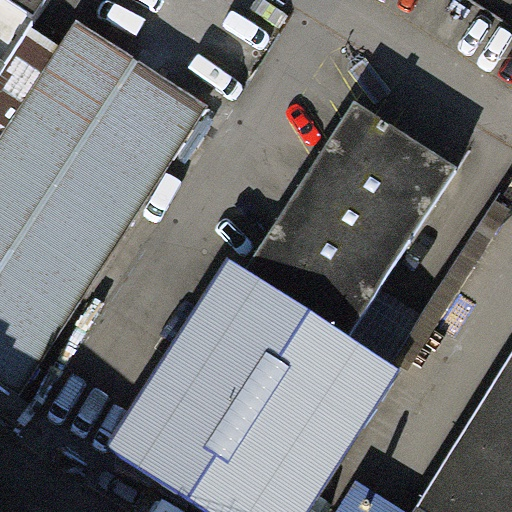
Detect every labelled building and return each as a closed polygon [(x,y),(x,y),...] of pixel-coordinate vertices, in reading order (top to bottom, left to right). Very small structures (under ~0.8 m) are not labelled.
[(0,0),(0,23),(27,41),(52,0),(0,0)] [(0,81),(27,41),(0,23),(0,81)] [(75,27),(0,141),(0,389),(18,401),(206,111),(75,27)] [(353,108),(242,277),(346,344),(456,175),(353,108)] [(346,344),(242,277),(227,268),(104,457),(189,511),(312,511),(399,379),(346,344)] [(511,511),(511,361),(417,511),(511,511)]
